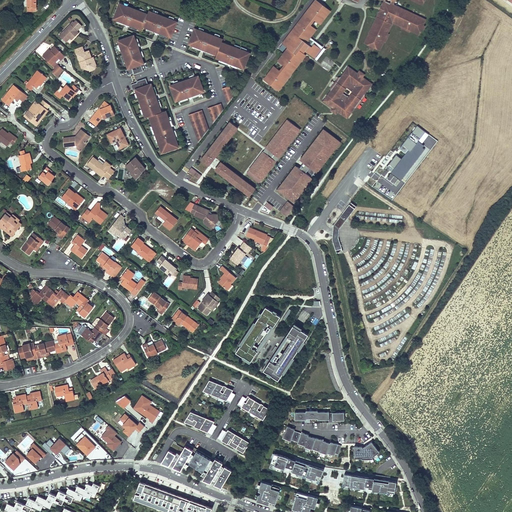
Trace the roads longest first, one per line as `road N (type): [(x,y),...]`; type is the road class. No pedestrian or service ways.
road 1 (residential): [(239,209),(312,246),(347,389),(393,449),(425,511)]
road 2 (residential): [(0,255),(27,271),(95,281),(129,316),(121,337),(81,365),(0,387)]
road 3 (unclassified): [(263,511),(136,467),(0,486)]
road 4 (residential): [(239,209),(210,260),(193,262),(44,140)]
road 5 (residential): [(114,81),(168,175),(239,209)]
